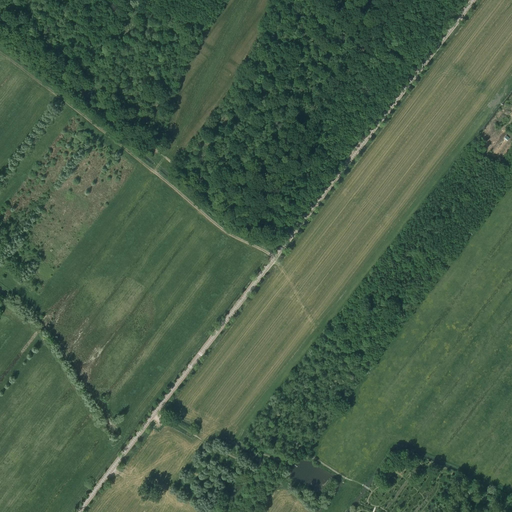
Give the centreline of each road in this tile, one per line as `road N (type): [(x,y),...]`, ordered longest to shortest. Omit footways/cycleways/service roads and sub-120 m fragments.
road 1 (tertiary): [(78,511),(473,0)]
road 2 (track): [(0,52),(214,223),(274,257)]
road 3 (track): [(450,473),(396,457),(370,490),(298,454),(288,462),(258,450),(239,470),(240,460),(204,442)]
